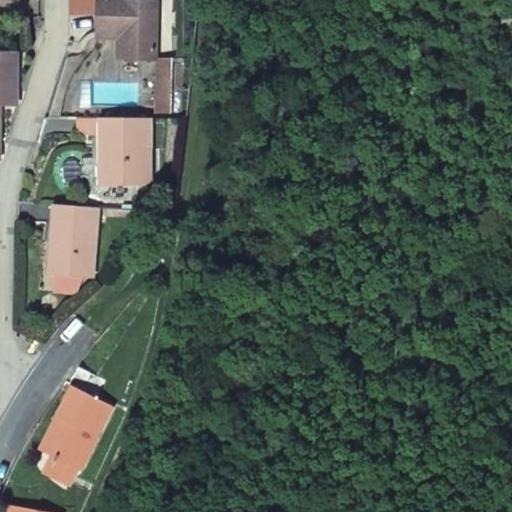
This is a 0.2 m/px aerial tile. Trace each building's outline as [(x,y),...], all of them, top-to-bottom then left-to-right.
[(151,59),(152,0),(94,0),(93,33),(120,34),(119,59),(151,59)] [(0,50),(0,104),(13,105),(14,100),(15,50),(0,50)] [(105,182),(146,183),(147,118),(99,117),(99,151),(105,151),(105,182)] [(54,204),(50,242),(55,242),(53,272),(91,275),(97,207),(54,204)] [(65,418),(48,452),(52,454),(79,468),(111,405),(96,397),(105,379),(77,365),(67,384),(72,386),(58,415),(65,418)] [(48,452),(65,418),(58,415),(41,449),(48,452)] [(79,468),(52,454),(43,471),(70,485),(79,468)]
